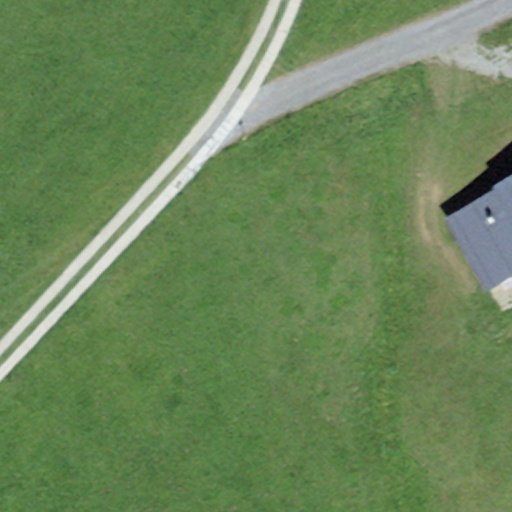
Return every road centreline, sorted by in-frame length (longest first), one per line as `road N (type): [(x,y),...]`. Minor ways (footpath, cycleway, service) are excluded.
road 1 (track): [(225,117),(0,372)]
road 2 (track): [(510,0),(225,117)]
road 3 (track): [(285,0),(225,117)]
